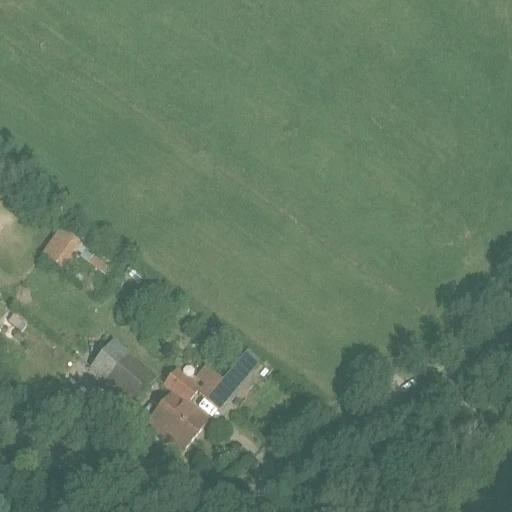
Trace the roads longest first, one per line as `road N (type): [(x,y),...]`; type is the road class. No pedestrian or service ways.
road 1 (unclassified): [(231,511),(294,466),(511,344)]
road 2 (unclassified): [(129,511),(0,421)]
